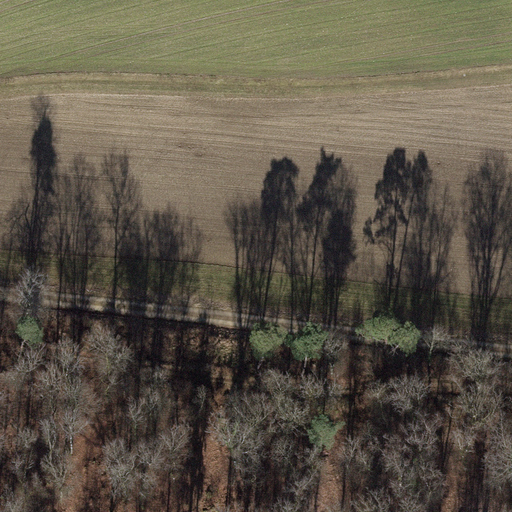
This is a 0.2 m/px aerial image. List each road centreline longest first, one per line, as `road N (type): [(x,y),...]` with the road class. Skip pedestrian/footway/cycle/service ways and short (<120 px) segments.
road 1 (track): [(0,342),(250,384),(477,382),(511,390)]
road 2 (track): [(0,292),(511,347)]
road 3 (track): [(0,105),(511,73)]
